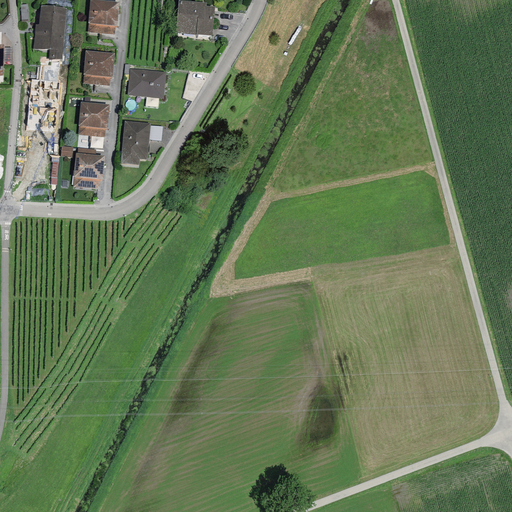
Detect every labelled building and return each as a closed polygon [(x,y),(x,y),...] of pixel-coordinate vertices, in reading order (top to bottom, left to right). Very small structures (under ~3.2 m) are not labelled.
[(119,2),(90,0),(88,33),(114,34),(115,27),(117,27),(119,2)] [(206,3),(178,1),(176,33),(213,35),(214,7),(206,7),(206,3)] [(67,8),(41,6),(38,25),(35,25),(34,49),(50,49),(48,60),(61,59),(67,8)] [(12,48),(4,48),(4,62),(12,62),(12,48)] [(115,54),(85,51),(82,83),(109,86),(110,78),(112,78),(115,54)] [(166,73),(130,69),(127,95),(163,98),(166,73)] [(109,105),(80,102),(78,135),(104,137),(105,129),(107,129),(109,105)] [(150,124),(124,121),(120,163),(139,165),(139,159),(147,160),(150,124)] [(93,138),(93,149),(105,149),(105,138),(93,138)] [(77,153),(76,153),(73,187),(99,190),(100,180),(102,181),(104,156),(95,155),(77,153)]
